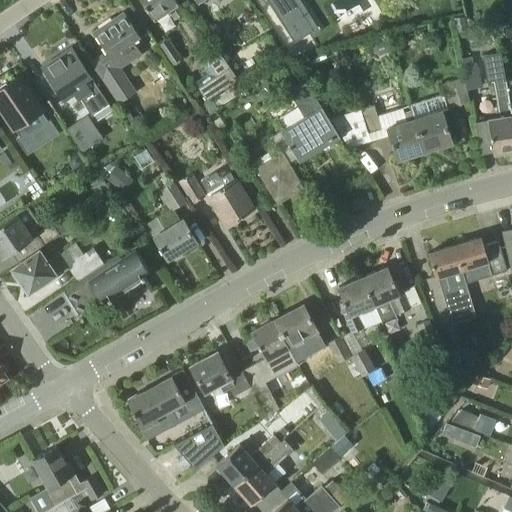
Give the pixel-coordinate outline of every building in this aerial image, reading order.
[(178,2),(175,0),(141,0),(154,18),(169,8),(175,18),(184,13),(177,3),(178,2)] [(267,0),(278,15),(296,3),(294,0),(267,0)] [(139,36),(129,22),(123,13),(95,32),(108,52),(91,63),(102,79),(141,54),(132,41),(139,36)] [(169,65),(181,57),(169,38),(157,46),(169,65)] [(213,70),(195,82),(206,99),(224,88),(225,89),(239,80),(219,48),(205,57),(213,70)] [(90,75),(79,59),(78,60),(80,61),(74,65),(65,52),(42,67),(64,99),(74,92),(79,100),(81,99),(92,115),(109,104),(92,78),(91,79),(89,76),(90,75)] [(511,149),(511,115),(506,81),(501,52),(483,55),(488,85),(494,84),(499,118),(488,120),(493,152),(511,149)] [(466,89),(480,86),(475,62),(461,66),(463,78),(466,89)] [(0,108),(13,128),(42,110),(30,92),(27,95),(16,78),(9,83),(4,75),(0,77),(0,108)] [(470,102),(466,89),(463,78),(440,85),(448,110),(470,102)] [(281,151),(255,167),(277,203),(304,187),(289,162),(327,138),(328,139),(332,137),(332,136),(337,133),(305,81),(288,91),(303,116),(271,136),(281,151)] [(224,90),(200,105),(216,131),(219,135),(228,130),(225,126),(215,109),(230,100),(239,95),(233,85),(224,90)] [(412,110),(404,113),(403,107),(377,115),(374,105),(331,119),(348,147),(389,134),(397,159),(425,151),(412,110)] [(442,110),(422,116),(419,108),(412,110),(425,151),(452,142),(442,110)] [(66,129),(81,152),(103,138),(87,114),(66,129)] [(10,148),(0,154),(0,158),(5,167),(17,159),(10,148)] [(106,178),(118,187),(128,175),(115,165),(106,178)] [(252,208),(235,179),(229,170),(217,177),(214,172),(201,181),(227,224),(252,208)] [(178,181),(192,203),(204,196),(190,174),(178,181)] [(157,191),(168,209),(184,199),(173,181),(157,191)] [(64,216),(52,224),(52,223),(37,233),(32,226),(39,222),(28,206),(0,224),(0,250),(4,257),(11,252),(18,262),(44,245),(43,245),(71,226),(64,216)] [(153,236),(167,260),(171,257),(173,259),(182,254),(181,251),(198,241),(184,217),(180,219),(173,208),(147,224),(154,235),(153,236)] [(511,229),(502,231),(511,275),(511,229)] [(463,278),(464,278),(479,273),(480,278),(496,273),(498,280),(511,276),(506,255),(488,260),(481,237),(453,245),(463,278)] [(67,266),(78,281),(94,270),(104,263),(93,247),(84,253),(76,242),(48,261),(40,249),(12,268),(13,270),(11,273),(17,281),(20,281),(28,292),(43,282),(47,284),(54,279),(54,275),(56,274),(56,273),(67,266)] [(463,278),(453,245),(428,252),(435,277),(445,274),(449,286),(443,288),(454,323),(476,316),(464,278),(463,278)] [(109,300),(142,278),(145,276),(144,274),(149,270),(136,250),(121,259),(118,254),(94,270),(98,275),(66,296),(79,316),(107,297),(109,300)] [(363,277),(375,305),(381,320),(410,308),(397,278),(394,280),(388,266),(363,277)] [(357,312),(375,305),(363,277),(337,287),(343,301),(340,303),(352,332),(363,328),(357,312)] [(287,345),(288,344),(305,335),(311,346),(321,341),(315,330),(317,329),(303,304),(301,305),(303,307),(294,312),(293,309),(273,320),(287,345)] [(429,319),(417,324),(426,344),(437,339),(429,319)] [(279,405),(266,382),(298,364),(288,344),(287,345),(273,320),(251,332),(265,358),(242,370),(251,386),(252,385),(266,412),(279,405)] [(338,362),(350,357),(340,337),(328,342),(338,362)] [(362,375),(374,368),(364,349),(351,356),(362,375)] [(230,375),(217,351),(190,365),(205,392),(219,384),(223,391),(230,387),(234,395),(251,386),(242,370),(242,369),(230,375)] [(417,405),(434,398),(419,360),(415,361),(402,366),(411,390),(417,405)] [(195,395),(197,394),(183,369),(170,376),(171,377),(144,392),(143,391),(127,399),(132,409),(131,410),(142,430),(147,439),(179,422),(178,421),(171,408),(195,395)] [(476,429),(481,416),(462,409),(452,420),(476,429)] [(445,423),(440,434),(456,440),(460,428),(445,423)] [(174,444),(196,469),(224,444),(213,424),(203,429),(202,428),(192,433),(193,434),(174,444)] [(216,464),(233,484),(281,442),(274,434),(250,455),(239,443),(216,464)] [(330,447),(320,437),(303,452),(313,462),(330,447)] [(251,503),(253,501),(274,483),(266,473),(293,449),(284,439),(281,442),(233,484),(251,503)] [(93,475),(80,482),(69,462),(67,463),(56,445),(32,459),(53,496),(50,498),(53,505),(85,487),(92,499),(103,493),(93,475)] [(339,457),(330,447),(313,462),(322,472),(339,457)] [(308,511),(335,489),(329,482),(323,488),(321,485),(296,507),(288,498),(271,511),(308,511)] [(335,489),(308,511),(330,511),(338,506),(340,507),(348,500),(338,488),(336,490),(335,489)] [(0,511),(10,511),(0,501),(0,511)] [(454,511),(456,510),(443,503),(437,511),(454,511)]
